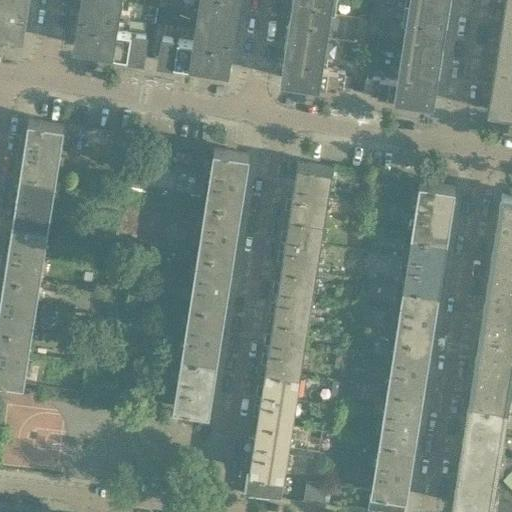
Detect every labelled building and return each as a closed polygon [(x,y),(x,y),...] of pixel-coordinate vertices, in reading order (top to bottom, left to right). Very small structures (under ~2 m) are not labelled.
[(26,0),(0,0),(0,5),(25,10),(26,0)] [(114,28),(117,9),(119,1),(114,0),(80,0),(74,44),(127,52),(128,49),(142,51),(145,33),(114,28)] [(234,20),(237,0),(199,0),(197,13),(234,20)] [(324,38),(330,0),(292,0),(287,32),(324,38)] [(438,57),(446,6),(410,0),(408,0),(401,50),(438,57)] [(511,0),(503,0),(486,108),(511,112),(511,0)] [(25,10),(0,5),(0,31),(21,35),(25,10)] [(227,67),(234,20),(197,13),(193,40),(162,35),(159,54),(174,56),(173,59),(227,67)] [(128,27),(144,29),(145,20),(129,18),(128,27)] [(320,66),(324,38),(287,32),(280,76),(317,82),(320,66)] [(431,100),(438,57),(401,50),(397,78),(394,94),(431,100)] [(342,86),(345,70),(320,66),(317,82),(342,86)] [(394,94),(397,78),(372,74),(370,91),(394,94)] [(59,150),(63,123),(27,117),(23,144),(59,150)] [(120,134),(117,152),(134,155),(137,137),(120,134)] [(59,150),(23,144),(19,170),(55,176),(59,150)] [(244,179),(248,152),(213,147),(208,173),(244,179)] [(328,189),(332,165),(296,160),(292,184),(328,189)] [(116,161),(113,177),(130,180),(133,164),(116,161)] [(55,176),(19,170),(15,196),(51,201),(55,176)] [(244,179),(208,173),(204,198),(240,204),(244,179)] [(450,208),(454,185),(418,179),(414,203),(450,208)] [(328,189),(292,184),(288,210),(324,215),(328,189)] [(511,246),(511,194),(501,192),(493,244),(511,246)] [(51,201),(15,196),(11,221),(47,226),(51,201)] [(240,204),(204,198),(200,224),(236,229),(240,204)] [(450,208),(414,203),(410,229),(446,234),(450,208)] [(324,215),(288,210),(284,236),(320,242),(324,215)] [(47,226),(11,221),(7,247),(43,252),(47,226)] [(236,229),(200,224),(196,249),(232,255),(236,229)] [(446,234),(410,229),(406,253),(442,259),(446,234)] [(320,242),(284,236),(280,262),(316,268),(320,242)] [(511,298),(511,246),(493,244),(485,295),(511,298)] [(43,252),(7,247),(3,273),(39,278),(43,252)] [(232,255),(196,249),(192,275),(228,280),(232,255)] [(442,259),(406,253),(402,281),(438,286),(442,259)] [(316,268),(280,262),(276,287),(312,292),(314,276),(315,269),(316,268)] [(315,269),(314,276),(327,278),(328,271),(315,269)] [(39,278),(3,273),(0,289),(0,298),(35,304),(39,278)] [(224,306),(228,280),(192,275),(188,301),(224,306)] [(438,286),(402,281),(398,306),(434,311),(438,286)] [(312,292),(276,287),(272,313),(308,318),(312,292)] [(511,351),(511,298),(485,295),(477,346),(511,351)] [(35,304),(0,298),(0,324),(31,329),(35,304)] [(224,306),(188,301),(184,327),(220,332),(224,306)] [(434,311),(398,306),(394,332),(430,337),(434,311)] [(308,318),(272,313),(267,340),(303,345),(308,318)] [(31,329),(0,324),(0,350),(27,354),(31,329)] [(220,332),(184,327),(180,353),(216,358),(220,332)] [(430,337),(394,332),(390,357),(426,363),(430,337)] [(103,357),(105,341),(91,338),(88,363),(106,365),(107,358),(116,359),(118,345),(107,344),(105,357),(103,357)] [(303,345),(267,340),(264,365),(300,370),(303,345)] [(505,403),(511,358),(511,351),(477,346),(469,397),(505,403)] [(27,354),(0,350),(0,377),(23,381),(27,354)] [(216,358),(180,353),(176,377),(212,383),(216,358)] [(335,356),(334,366),(342,367),(343,357),(335,356)] [(426,363),(390,357),(386,383),(422,389),(426,363)] [(300,370),(264,365),(260,390),(296,396),(300,370)] [(212,383),(176,377),(172,405),(208,410),(212,383)] [(340,402),(343,379),(331,377),(328,400),(340,402)] [(422,389),(386,383),(382,408),(418,413),(422,389)] [(296,396),(260,390),(256,416),(292,421),(296,396)] [(497,454),(505,403),(469,397),(461,449),(497,454)] [(418,413),(382,408),(378,434),(414,439),(418,413)] [(292,421),(256,416),(251,442),(287,447),(292,421)] [(414,439),(378,434),(374,460),(410,466),(414,439)] [(287,447),(251,442),(248,467),(284,472),(287,447)] [(489,508),(497,454),(461,449),(453,502),(466,504),(489,508)] [(511,511),(511,456),(497,454),(489,508),(466,504),(466,511),(511,511)] [(410,466),(374,460),(370,486),(406,491),(410,466)] [(284,472),(248,467),(244,492),(280,496),(284,472)] [(306,478),(303,499),(323,501),(326,481),(306,478)] [(406,491),(370,486),(367,506),(403,510),(406,491)]
